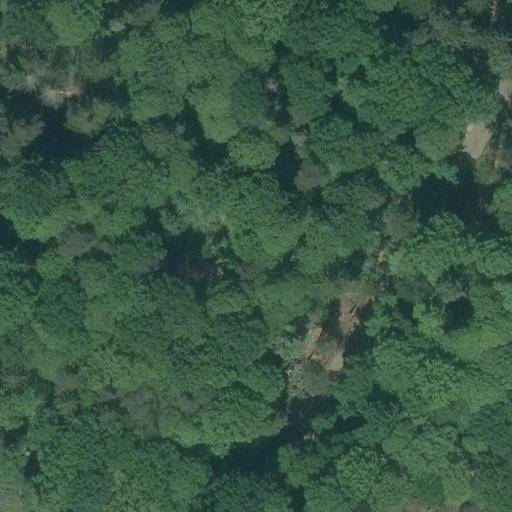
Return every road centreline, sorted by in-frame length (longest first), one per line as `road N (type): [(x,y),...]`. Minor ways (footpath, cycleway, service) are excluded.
road 1 (unclassified): [(474,138),(255,511)]
road 2 (unclassified): [(246,0),(474,138)]
road 3 (unclassified): [(188,511),(0,434)]
